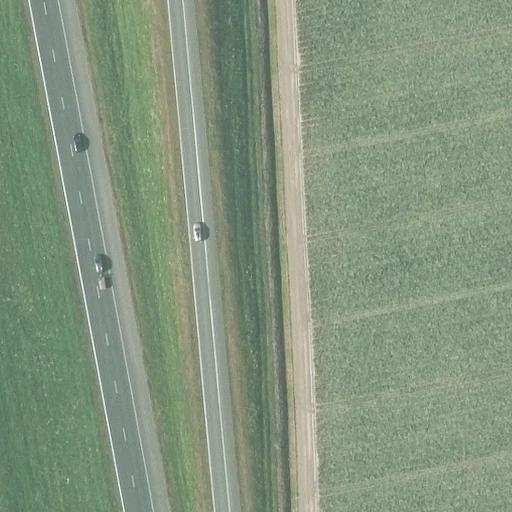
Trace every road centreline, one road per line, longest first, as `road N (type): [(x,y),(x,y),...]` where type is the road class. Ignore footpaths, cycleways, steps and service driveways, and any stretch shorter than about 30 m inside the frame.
road 1 (motorway): [(138,511),(42,0)]
road 2 (motorway): [(220,511),(174,0)]
